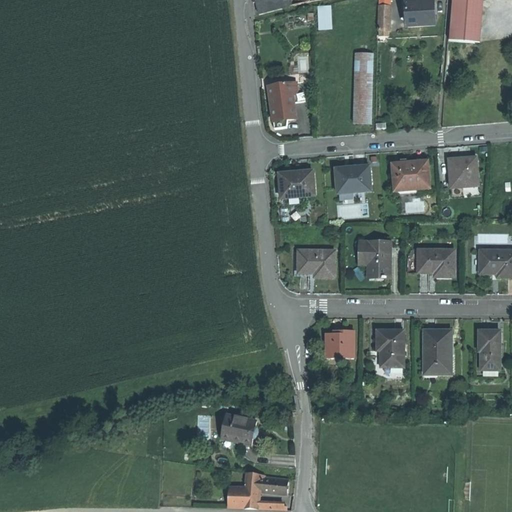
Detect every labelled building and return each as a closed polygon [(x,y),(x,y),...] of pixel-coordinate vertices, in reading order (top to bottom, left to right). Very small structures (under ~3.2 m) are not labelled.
[(265,0),(255,3),(259,16),(282,10),(282,9),(292,6),(290,0),(265,0)] [(453,0),(450,43),(475,45),(478,0),(453,0)] [(407,4),(408,28),(435,26),(434,3),(423,3),(407,4)] [(318,5),(319,30),(332,29),(331,5),(318,5)] [(380,7),(379,31),(390,32),(390,8),(380,7)] [(356,54),(355,125),(372,125),(373,55),(356,54)] [(309,82),(278,86),(279,98),(271,99),(273,110),(276,131),(290,129),(292,121),(301,120),(298,104),(312,102),(309,82)] [(278,86),(270,88),(271,99),(279,98),(278,86)] [(449,161),(451,189),(478,187),(476,159),(462,160),(449,161)] [(417,188),(417,191),(429,189),(427,163),(409,164),(392,166),(395,192),(395,190),(417,188)] [(336,174),(338,196),(339,195),(355,194),(371,193),(369,168),(357,169),(353,169),(354,172),(336,174)] [(281,178),(282,201),(290,200),(300,199),(315,198),(313,173),(301,173),(297,174),(297,177),(281,178)] [(379,279),(390,279),(390,243),(360,243),(360,254),(368,254),(368,265),(368,279),(379,279)] [(324,278),(334,278),(334,252),(298,251),(298,274),(314,274),(314,278),(324,278)] [(443,278),(453,278),(454,252),(418,251),(418,274),(434,274),(434,278),(443,278)] [(506,278),(511,278),(511,252),(480,252),(480,275),(497,275),(497,278),(506,278)] [(368,254),(360,254),(360,265),(368,265),(368,254)] [(326,335),(326,359),(353,359),(353,331),(343,331),(334,331),(334,335),(326,335)] [(381,351),(381,368),(404,367),(403,331),(391,331),(377,331),(377,351),(381,351)] [(425,332),(425,374),(450,375),(451,332),(436,332),(425,332)] [(482,352),(481,370),(499,371),(500,332),(489,332),(480,332),(480,352),(482,352)] [(60,407),(41,412),(45,425),(64,420),(60,407)] [(258,421),(228,415),(223,434),(244,439),(243,443),(253,446),(256,434),(258,421)] [(244,439),(223,434),(222,439),(243,443),(244,439)] [(262,475),(247,473),(246,489),(244,509),(259,510),(259,509),(259,504),(260,493),(262,475)] [(265,478),(263,493),(287,496),(288,489),(289,481),(265,478)] [(244,509),(246,489),(231,488),(229,508),(244,509)]
